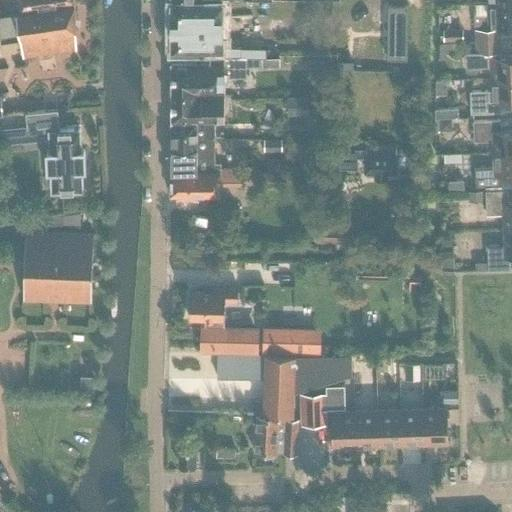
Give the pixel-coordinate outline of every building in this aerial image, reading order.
[(18,0),(20,13),(74,3),(74,0),(18,0)] [(476,15),(476,25),(511,23),(511,0),(488,0),(489,14),(476,15)] [(171,3),(171,50),(206,50),(206,56),(209,56),(261,56),(261,47),(221,46),(222,3),(171,3)] [(20,38),(24,56),(76,49),(74,4),(0,16),(0,38),(0,41),(20,38)] [(409,8),(390,8),(389,61),(409,61),(409,8)] [(443,40),(462,40),(462,28),(443,28),(443,40)] [(499,40),(498,29),(476,30),(477,41),(499,40)] [(511,77),(511,55),(500,55),(499,40),(477,41),(477,51),(465,51),(462,55),(463,64),(466,66),(491,65),(491,78),(511,77)] [(246,76),(245,68),(261,67),(261,68),(279,67),(278,57),(261,58),(261,56),(209,56),(209,62),(171,63),(171,94),(224,93),(224,76),(246,76)] [(472,111),(500,110),(499,98),(511,98),(511,77),(491,78),(492,89),(471,90),(472,111)] [(435,93),(445,93),(445,79),(435,79),(435,93)] [(171,94),(171,122),(196,122),(195,125),(203,127),(204,138),(214,138),(213,121),(224,121),(224,93),(171,94)] [(338,116),(338,97),(287,97),(287,115),(338,116)] [(458,108),(442,108),(442,118),(451,118),(458,117),(458,108)] [(27,125),(0,128),(0,137),(49,133),(50,151),(46,151),(47,170),(51,170),(52,191),(82,190),(81,169),(85,168),(84,149),(81,149),(80,128),(60,129),(58,109),(25,113),(27,125)] [(442,118),(439,118),(440,130),(452,130),(451,118),(442,118)] [(501,120),(474,121),(475,142),(494,141),(494,154),(511,152),(511,130),(501,131),(501,120)] [(196,122),(171,122),(171,171),(220,170),(220,167),(219,163),(214,163),(214,138),(204,138),(203,127),(195,125),(196,122)] [(281,140),(264,140),(264,152),(281,152),(281,140)] [(341,149),(340,167),(357,168),(358,157),(364,157),(363,174),(373,174),(373,177),(387,178),(387,174),(398,174),(398,166),(399,168),(404,168),(408,165),(408,155),(405,152),(400,152),(398,153),(398,151),(395,151),(395,147),(365,146),(365,149),(341,149)] [(444,161),(461,161),(461,152),(444,153),(444,161)] [(511,152),(494,154),(495,165),(476,166),(476,186),(503,185),(503,174),(511,173),(511,152)] [(267,157),(267,173),(283,173),(284,157),(267,157)] [(219,185),(243,185),(243,179),(243,167),(220,167),(220,170),(171,172),(171,196),(171,197),(175,197),(220,197),(219,185)] [(267,173),(257,173),(257,186),(285,187),(285,173),(283,173),(267,173)] [(508,189),(485,190),(486,214),(504,213),(505,229),(511,229),(511,202),(509,203),(508,189)] [(481,192),(469,192),(469,202),(482,202),(481,192)] [(314,225),(314,242),(350,242),(351,226),(314,225)] [(511,269),(510,255),(511,255),(511,229),(505,229),(505,245),(487,245),(488,270),(511,269)] [(93,234),(25,231),(23,299),(91,301),(93,234)] [(453,249),(441,250),(442,267),(453,266),(453,249)] [(421,290),(422,275),(409,274),(409,269),(356,267),(356,276),(408,279),(407,290),(421,290)] [(225,324),(225,318),(225,301),(238,302),(238,289),(212,288),(212,292),(189,291),(188,317),(204,317),(204,324),(200,324),(199,350),(258,352),(258,325),(225,324)] [(316,345),(316,331),(306,331),(306,327),(265,326),(265,350),(306,350),(306,345),(316,345)] [(256,415),(278,416),(292,417),(293,392),(352,376),(352,356),(218,354),(217,377),(264,378),(263,401),(254,401),(253,412),(256,415)] [(398,364),(385,364),(386,375),(399,375),(398,364)] [(420,364),(405,364),(405,380),(420,380),(420,364)] [(344,385),(326,385),(326,392),(327,408),(345,408),(344,385)] [(457,390),(443,390),(443,403),(457,403),(457,390)] [(326,392),(299,393),(301,425),(327,424),(327,408),(326,392)] [(423,409),(424,444),(448,443),(447,408),(423,409)] [(378,410),(379,445),(402,445),(400,409),(378,410)] [(400,409),(402,445),(424,444),(423,409),(400,409)] [(355,411),(356,446),(379,445),(378,410),(355,411)] [(355,411),(331,412),(333,447),(356,446),(355,411)] [(278,418),(278,416),(256,415),(254,452),(276,453),(276,452),(284,452),(284,453),(296,454),(298,419),(278,418)] [(215,456),(226,456),(234,456),(235,448),(216,448),(215,456)] [(195,450),(180,449),(180,467),(194,468),(195,450)]
